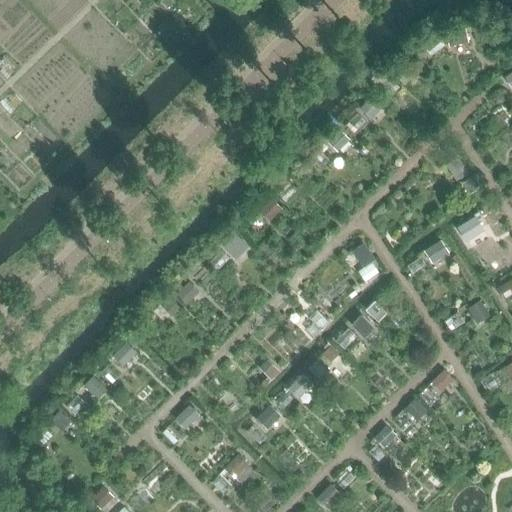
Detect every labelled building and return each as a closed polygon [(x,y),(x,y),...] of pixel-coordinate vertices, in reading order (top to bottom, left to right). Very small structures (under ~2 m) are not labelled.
[(463,28),(446,32),(449,45),(467,40),(463,28)] [(405,64),(394,74),(403,83),(413,73),(405,64)] [(374,96),(360,109),(368,116),(381,103),(374,96)] [(339,130),(328,141),(329,144),(336,150),(347,139),(339,130)] [(457,157),(446,164),(456,179),(466,173),(457,157)] [(270,199),(259,211),(268,220),(279,208),(270,199)] [(474,218),(459,228),(466,239),(481,229),(474,218)] [(235,235),(223,246),(235,257),(246,246),(235,235)] [(440,240),(424,250),(431,261),(447,252),(440,240)] [(363,244),(352,251),(363,266),(373,259),(363,244)] [(511,278),(497,288),(505,300),(511,295),(511,278)] [(187,281),(176,293),(186,302),(197,291),(187,281)] [(374,300),(365,310),(377,321),(385,312),(374,300)] [(479,302),(468,308),(477,322),(487,315),(479,302)] [(360,314),(350,324),(363,337),(373,327),(360,314)] [(125,342),(111,356),(122,366),(135,352),(125,342)] [(329,345),(321,353),(329,361),(337,353),(329,345)] [(266,360),(259,367),(270,379),(278,372),(266,360)] [(443,370),(431,381),(440,390),(452,379),(443,370)] [(300,375),(288,388),(297,397),(309,384),(300,375)] [(92,376),(83,385),(97,398),(106,389),(92,376)] [(414,399),(403,410),(405,412),(407,410),(416,420),(425,410),(414,399)] [(188,405),(175,418),(184,428),(198,415),(188,405)] [(270,406),(257,419),(266,428),(279,415),(270,406)] [(59,411),(49,420),(58,428),(67,419),(59,411)] [(32,437),(44,448),(57,435),(45,424),(32,437)] [(386,426),(375,438),(383,446),(395,435),(386,426)] [(238,455),(219,474),(221,477),(227,471),(233,477),(246,463),(238,455)] [(330,483),(316,498),(325,506),(339,492),(330,483)] [(103,487),(91,499),(100,507),(112,496),(103,487)]
